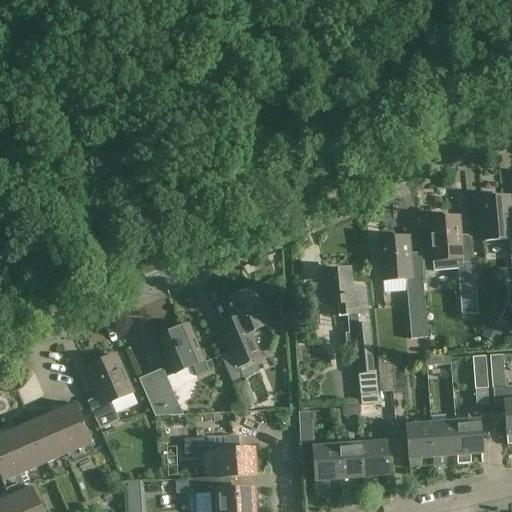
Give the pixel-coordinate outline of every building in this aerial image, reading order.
[(482,241),(508,239),(509,251),(511,251),(511,226),(511,227),(509,196),(479,199),(482,241)] [(460,263),(462,263),(459,217),(430,219),(434,272),(460,270),(460,263)] [(412,280),(409,237),(379,240),(382,282),(412,280)] [(462,263),(460,263),(460,270),(463,295),(476,294),(473,254),(472,254),(473,262),(462,263)] [(349,351),(356,350),(359,374),(373,372),(368,324),(358,325),(357,315),(368,314),(366,288),(359,289),(351,290),(349,270),(323,272),(327,306),(337,305),(338,317),(348,316),(350,335),(347,335),(349,351)] [(423,283),(405,284),(410,340),(428,339),(423,283)] [(268,325),(253,288),(223,301),(233,326),(222,330),(243,379),(259,372),(254,360),(261,357),(250,332),(268,325)] [(164,349),(175,374),(192,367),(196,378),(209,373),(189,325),(159,337),(162,345),(160,345),(162,350),(164,349)] [(132,392),(115,356),(86,369),(99,397),(87,402),(100,430),(119,421),(111,402),(132,392)] [(442,356),(426,357),(426,367),(442,366),(442,356)] [(502,356),(490,357),(492,389),(493,389),(505,388),(502,356)] [(475,390),(488,389),(485,357),(472,358),(475,390)] [(390,360),(393,392),(406,391),(403,359),(390,360)] [(393,392),(390,360),(378,361),(380,393),(393,392)] [(139,380),(155,418),(182,416),(162,370),(139,380)] [(511,388),(505,389),(505,388),(493,389),(494,404),(504,404),(507,446),(511,445),(511,388)] [(0,511),(42,511),(26,472),(92,444),(75,404),(0,436),(0,474),(9,497),(0,500),(0,511)] [(362,406),(359,406),(359,416),(375,415),(374,405),(362,406)] [(359,406),(343,407),(343,411),(343,417),(359,416),(359,406)] [(299,414),(300,445),(313,445),(311,413),(299,414)] [(468,422),(455,423),(458,465),(468,464),(467,455),(482,454),(479,414),(468,415),(468,422)] [(446,424),(431,425),(434,467),(444,466),(443,457),(456,456),(457,465),(458,465),(455,423),(446,424)] [(433,467),(434,467),(431,425),(406,427),(409,469),(420,468),(419,459),(433,458),(433,467)] [(255,450),(231,451),(230,437),(184,440),(185,455),(215,453),(216,478),(216,479),(230,478),(230,479),(256,477),(255,450)] [(386,443),(361,445),(361,448),(363,478),(364,487),(375,486),(374,477),(389,476),(386,443)] [(361,445),(338,447),(339,481),(340,489),(351,488),(350,479),(363,478),(361,448),(361,445)] [(326,482),(339,481),(338,447),(313,449),(316,491),(327,490),(326,482)] [(214,494),(215,511),(255,511),(254,490),(231,491),(230,479),(230,478),(216,479),(216,478),(191,480),(192,495),(214,494)] [(142,511),(142,498),(128,499),(128,511),(142,511)]
